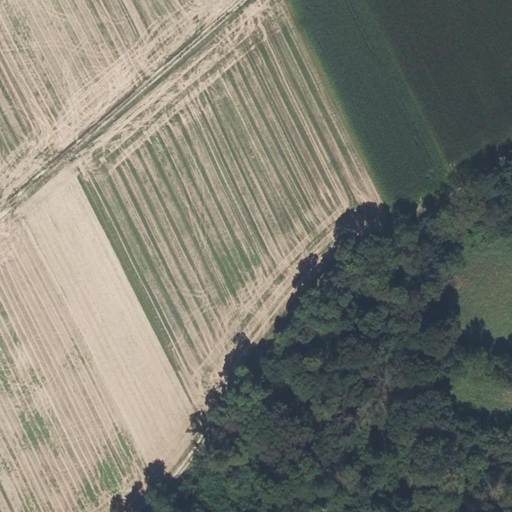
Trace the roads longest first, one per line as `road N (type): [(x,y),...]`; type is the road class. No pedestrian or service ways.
road 1 (track): [(511,150),(350,253),(319,283),(142,511)]
road 2 (track): [(0,214),(248,0)]
